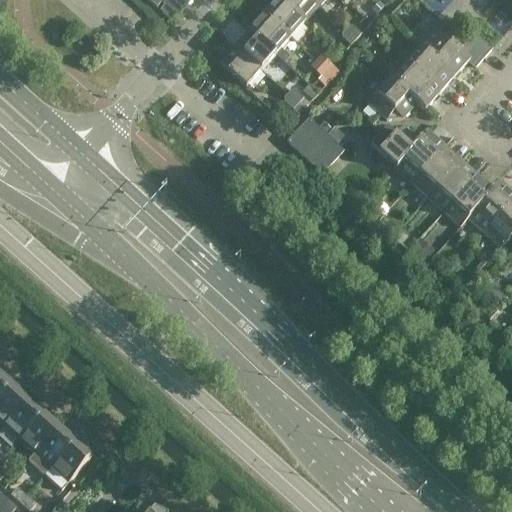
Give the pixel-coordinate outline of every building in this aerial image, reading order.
[(304,24),(277,0),(276,0),(263,16),(290,40),(304,24)] [(319,7),(310,0),(277,0),(304,24),(319,7)] [(163,7),(159,12),(170,21),(175,15),(167,8),(163,7)] [(290,40),(263,16),(248,32),(285,64),(290,59),(280,50),(290,40)] [(356,41),(361,35),(361,34),(362,32),(356,27),(354,29),(353,27),(348,27),(345,31),(356,41)] [(356,41),(345,31),(342,35),(342,39),(350,47),(356,41)] [(458,53),(434,31),(419,48),(454,79),(469,63),(476,69),(484,59),(466,43),(458,53)] [(285,64),(248,32),(234,48),(261,72),(275,57),(284,65),(285,64)] [(474,35),(466,43),(484,59),(492,51),(474,35)] [(261,72),(234,48),(219,65),(246,89),(261,72)] [(454,79),(419,48),(405,64),(440,95),(454,79)] [(316,63),(333,79),(339,73),(333,67),(324,59),(320,59),(316,63)] [(313,71),(322,79),(328,85),(333,79),(316,63),(313,66),(313,71)] [(440,95),(405,64),(390,80),(421,109),(425,112),(440,95)] [(390,80),(381,90),(368,105),(386,122),(403,120),(416,106),(421,109),(390,80)] [(287,95),(298,105),(304,99),(295,92),(290,92),(287,95)] [(284,103),(293,111),(298,105),(287,95),(284,99),(284,103)] [(304,160),(326,137),(309,120),(287,143),(304,160)] [(370,148),(396,171),(424,140),(422,138),(419,143),(403,128),(387,129),(370,148)] [(424,140),(396,171),(412,185),(443,150),(426,134),(422,138),(424,140)] [(343,153),(326,137),(304,160),(321,176),(343,153)] [(443,150),(412,185),(428,200),(460,164),(443,150)] [(460,164),(428,200),(444,214),(475,178),(460,164)] [(475,178),(444,214),(460,229),(468,220),(499,185),(499,184),(491,193),(475,178)] [(511,196),(499,185),(468,220),(484,235),(511,203),(511,196)] [(511,203),(484,235),(501,250),(511,237),(511,203)] [(0,397),(9,387),(0,379),(0,397)] [(9,387),(0,397),(0,426),(2,428),(25,402),(9,387)] [(25,402),(2,428),(18,442),(41,416),(25,402)] [(41,416),(18,442),(34,457),(57,431),(41,416)] [(57,431),(34,457),(50,471),(74,445),(57,431)] [(90,460),(74,445),(50,471),(67,486),(90,460)] [(19,506),(26,499),(16,490),(9,497),(19,506)] [(19,506),(26,511),(30,511),(35,507),(26,499),(19,506)] [(148,511),(139,504),(132,511),(126,511),(136,501),(135,500),(124,511),(148,511)]
